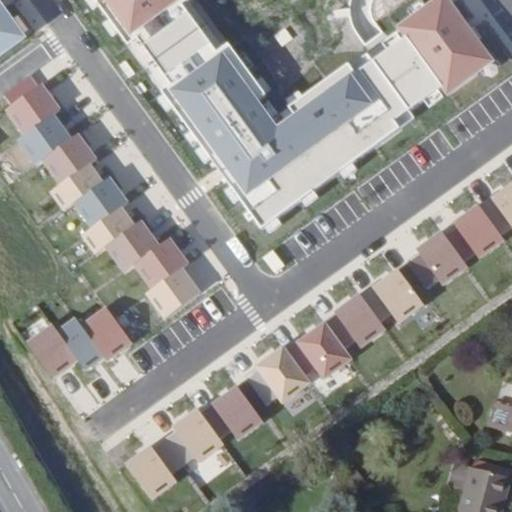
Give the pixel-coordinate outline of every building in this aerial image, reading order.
[(27,37),(0,0),(0,57),(16,45),(27,37)] [(103,0),(134,42),(188,2),(186,0),(103,0)] [(448,0),(438,0),(398,28),(447,98),(494,64),(448,0)] [(224,56),(171,95),(248,199),(376,108),(354,76),(278,128),(224,56)] [(511,184),(492,199),(511,226),(511,184)] [(505,243),(479,206),(453,224),(479,261),(505,243)] [(468,270),(441,233),(416,251),(444,288),(468,270)] [(424,308),(398,270),(372,287),(398,326),(424,308)] [(387,332),(360,295),(335,313),(362,350),(387,332)] [(353,361),(325,323),(297,342),(324,381),(353,361)] [(312,385),(284,348),(255,369),(283,406),(312,385)] [(263,424),(238,388),(213,405),(238,442),(263,424)] [(511,419),(511,409),(497,405),(490,430),(507,435),(511,419)] [(199,410),(173,428),(198,465),(224,447),(199,410)] [(178,484),(151,446),(126,464),(153,502),(178,484)] [(472,470),(457,466),(450,490),(465,494),(472,470)] [(503,511),(511,481),(511,480),(472,470),(465,494),(460,511),(503,511)]
